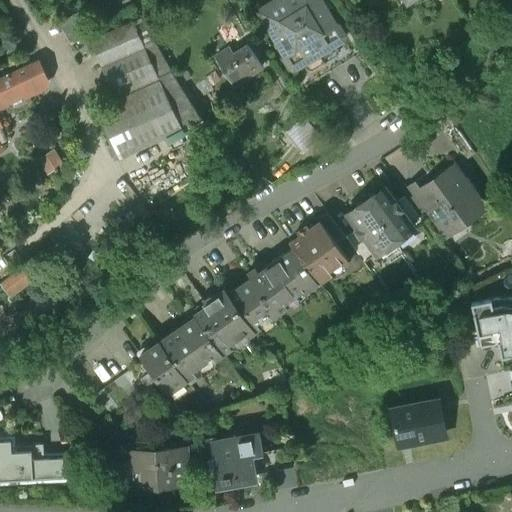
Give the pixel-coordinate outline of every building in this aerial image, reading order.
[(318,51),(287,0),(276,0),(261,9),(286,50),(283,56),(290,66),(296,68),(304,63),(305,58),(318,51)] [(334,21),(321,0),(287,0),(318,51),(331,43),(336,44),(345,38),(346,32),(340,22),(334,21)] [(80,9),(60,22),(73,41),(93,28),(80,9)] [(135,22),(95,39),(117,94),(158,75),(135,22)] [(331,43),(318,51),(330,70),(355,55),(345,38),(336,44),(331,43)] [(250,42),(236,52),(231,45),(216,55),(236,83),(265,63),(250,42)] [(318,51),(305,58),(304,63),(296,68),(306,85),(330,70),(318,51)] [(0,122),(0,123),(0,122),(0,121),(2,116),(0,112),(0,105),(6,103),(5,100),(26,90),(27,92),(45,84),(47,78),(38,58),(0,77),(0,122)] [(162,81),(96,110),(116,154),(136,148),(183,127),(162,81)] [(304,151),(323,133),(302,111),(283,129),(304,151)] [(453,173),(420,196),(425,203),(413,211),(417,217),(429,209),(447,234),(480,210),(474,202),(478,199),(466,182),(462,185),(453,173)] [(397,203),(392,202),(384,191),(366,203),(394,243),(412,231),(412,230),(402,216),(403,211),(397,203)] [(413,211),(404,199),(397,203),(403,211),(402,216),(412,230),(421,223),(417,217),(413,211)] [(394,243),(366,203),(348,216),(356,228),(355,233),(360,241),(366,242),(376,256),(394,243)] [(345,240),(327,214),(316,221),(318,225),(320,224),(335,246),(345,240)] [(335,246),(320,224),(318,225),(310,231),(308,229),(306,229),(299,233),(299,236),(300,238),(290,245),(293,249),(318,284),(347,263),(335,246)] [(366,242),(360,241),(355,233),(345,240),(363,265),(376,256),(366,242)] [(293,249),(250,280),(277,317),(297,302),(298,304),(309,297),(306,292),(318,284),(293,249)] [(277,317),(250,280),(228,296),(252,330),(255,333),(277,318),(277,317)] [(225,290),(214,298),(209,297),(202,302),(206,308),(195,315),(195,317),(223,357),(231,350),(233,344),(252,330),(228,296),(225,290)] [(511,300),(510,300),(504,300),(498,300),(471,306),(478,338),(479,338),(481,348),(498,344),(501,361),(511,358),(511,300)] [(195,317),(191,312),(182,319),(186,324),(159,343),(187,382),(189,386),(199,379),(196,375),(223,357),(195,317)] [(187,382),(159,343),(140,357),(146,366),(158,383),(165,393),(167,397),(187,382)] [(146,366),(137,372),(134,368),(123,376),(137,395),(138,397),(158,383),(146,366)] [(137,395),(123,376),(114,383),(128,402),(137,395)] [(128,402),(114,383),(104,390),(118,409),(128,402)] [(118,409),(104,390),(95,397),(108,417),(118,410),(118,409)] [(434,401),(393,410),(396,425),(394,425),(395,430),(397,430),(400,445),(441,437),(434,401)] [(235,438),(211,443),(213,461),(207,462),(210,475),(214,474),(216,488),(257,480),(253,455),(263,453),(260,437),(236,442),(235,438)] [(0,439),(0,487),(68,484),(67,454),(42,456),(42,445),(15,447),(14,438),(0,439)] [(154,451),(131,453),(132,465),(133,490),(183,486),(180,450),(171,450),(171,449),(154,450),(154,451)] [(132,465),(116,466),(117,491),(133,490),(132,465)]
